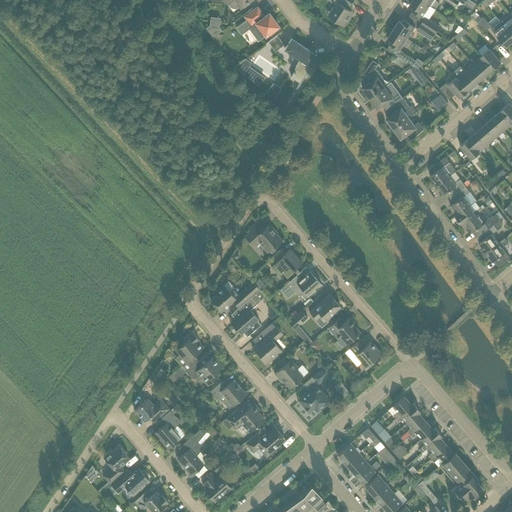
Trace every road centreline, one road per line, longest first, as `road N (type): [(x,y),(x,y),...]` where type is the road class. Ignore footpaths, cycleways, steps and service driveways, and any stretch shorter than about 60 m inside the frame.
road 1 (residential): [(316,447),(186,299),(254,201)]
road 2 (residential): [(410,363),(269,205),(254,201)]
road 3 (residential): [(489,295),(396,169)]
road 4 (residential): [(511,474),(410,363)]
road 5 (residential): [(396,169),(511,75)]
road 6 (track): [(254,201),(329,80)]
road 7 (residential): [(396,169),(329,80),(347,56)]
road 8 (residential): [(201,511),(113,410)]
road 9 (residential): [(316,447),(410,363)]
road 10 (residential): [(46,511),(113,410)]
